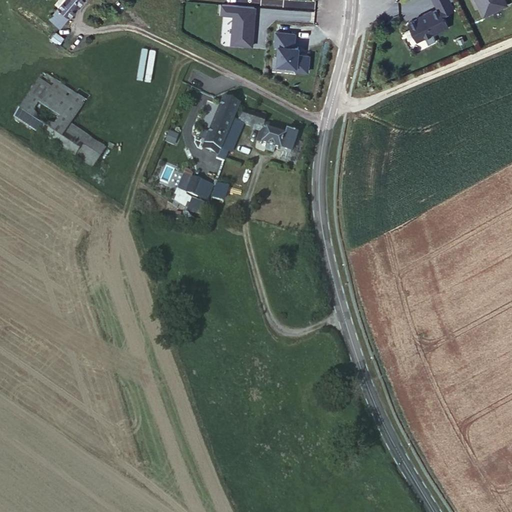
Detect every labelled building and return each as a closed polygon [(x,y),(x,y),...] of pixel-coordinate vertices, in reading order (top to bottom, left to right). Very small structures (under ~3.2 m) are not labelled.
[(62,0),(43,0),(34,12),(46,22),(62,0)] [(474,0),(483,18),(506,8),(502,0),(474,0)] [(257,7),(222,5),(221,15),(233,16),(231,44),(254,46),(257,7)] [(408,24),(417,41),(440,30),(440,31),(448,27),(439,8),(433,12),(432,10),(423,15),(424,16),(408,24)] [(294,48),(296,33),(275,31),(274,47),(277,47),(275,65),(295,67),(295,70),(309,71),(310,56),(298,55),(298,48),(294,48)] [(28,109),(70,135),(92,100),(49,75),(28,109)] [(194,138),(209,144),(211,136),(220,111),(225,100),(225,96),(211,91),(194,138)] [(245,120),(250,107),(225,100),(220,111),(229,115),(245,120)] [(21,120),(95,165),(102,154),(70,135),(28,109),(21,120)] [(211,136),(221,140),(229,115),(220,111),(211,136)] [(248,138),(278,146),(283,126),(275,123),(274,127),(268,125),(269,122),(253,117),(248,138)] [(152,144),(156,134),(148,131),(144,140),(152,144)] [(211,136),(209,144),(220,146),(221,140),(211,136)] [(183,183),(194,188),(199,175),(188,170),(183,183)] [(199,175),(194,188),(201,192),(206,178),(199,175)] [(222,202),(227,186),(215,183),(210,199),(222,202)] [(188,205),(168,196),(164,205),(152,200),(148,210),(187,227),(194,208),(188,205)]
